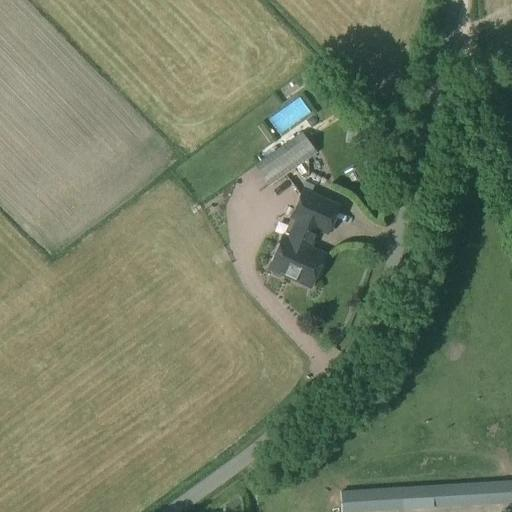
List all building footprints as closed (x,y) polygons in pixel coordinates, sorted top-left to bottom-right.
[(406,64),(415,32),(394,27),(386,59),(406,64)] [(301,132),(255,165),(271,186),(316,154),(301,132)] [(281,235),(267,268),(270,269),(272,274),(279,277),(284,275),(310,286),(313,278),(318,276),(319,273),(322,266),(320,261),(324,253),(309,246),(317,228),(326,232),(338,204),(301,188),(289,216),(295,218),(287,237),(281,235)] [(491,484),(430,487),(431,507),(492,504),(491,484)] [(400,489),(340,493),(340,511),(360,511),(401,509),(400,489)]
